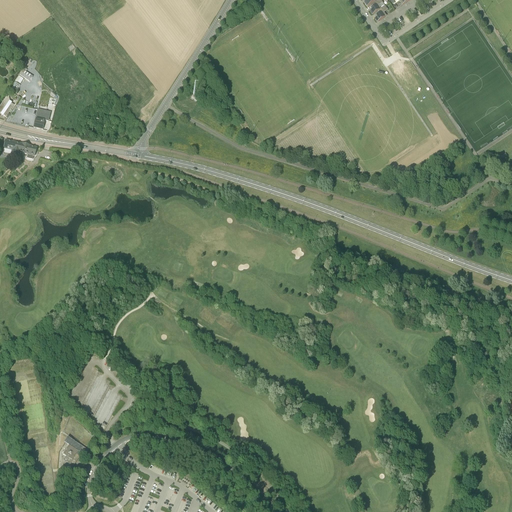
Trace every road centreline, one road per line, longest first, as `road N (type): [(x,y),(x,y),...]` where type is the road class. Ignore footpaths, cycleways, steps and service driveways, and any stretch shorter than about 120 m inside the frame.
road 1 (primary): [(511,280),(308,202),(137,154)]
road 2 (unclassified): [(272,511),(208,452),(147,433),(107,452),(89,485),(92,508)]
road 3 (residential): [(137,154),(230,0)]
